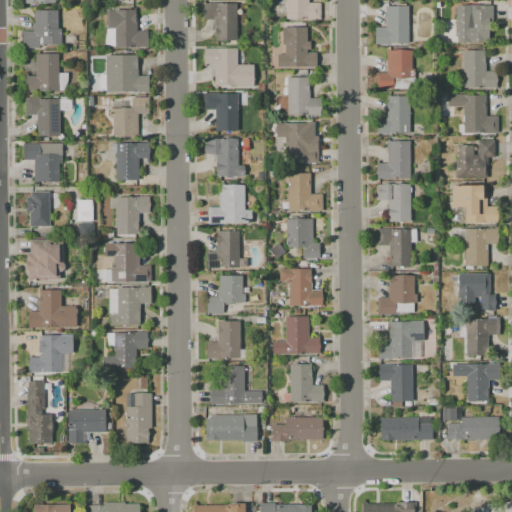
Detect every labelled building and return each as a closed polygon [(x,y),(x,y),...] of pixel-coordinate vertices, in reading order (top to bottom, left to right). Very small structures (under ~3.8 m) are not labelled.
[(308,0),(308,3),(320,2),(320,19),(304,19),(287,19),(286,0),(308,0)] [(236,41),(215,40),(215,35),(214,35),(214,19),(203,19),(203,3),(236,3),(236,41)] [(408,43),(390,43),(390,44),(375,44),(374,27),(385,27),(385,6),(408,5),(408,43)] [(488,41),(485,41),(485,43),(456,43),(456,34),(455,34),(455,19),(456,19),(456,10),(477,10),(477,5),(493,5),(493,20),(488,20),(488,26),(488,41)] [(115,46),(115,44),(105,44),(106,27),(107,9),(136,9),(135,30),(147,30),(147,46),(115,46)] [(22,48),(22,31),(33,31),(33,23),(34,23),(34,10),(57,10),(57,29),(61,29),(61,44),(39,45),(39,48),(22,48)] [(306,27),(306,48),(308,48),(308,52),(316,52),(316,66),(300,66),(300,56),(284,56),(284,27),(295,26),(306,27)] [(252,86),(235,86),(217,86),(217,81),(213,81),(213,63),(203,63),(203,48),(236,48),(236,65),(252,65),(252,86)] [(411,50),(411,69),(414,69),(414,90),(376,90),(376,73),(386,73),(386,50),(400,49),(411,50)] [(496,87),(463,87),(463,50),(484,50),(484,55),(485,55),(485,71),(496,71),(496,87)] [(35,54),(58,53),(58,73),(68,73),(68,86),(59,86),(59,91),(49,91),(43,88),(43,92),(26,92),(26,76),(36,76),(35,54)] [(106,93),(106,81),(107,81),(112,81),(112,55),(137,54),(137,75),(148,75),(149,91),(116,91),(116,93),(106,93)] [(308,77),(308,87),(309,87),(309,98),(320,98),(320,115),(287,115),(287,77),(308,77)] [(236,131),(215,131),(215,110),(203,110),(203,92),(218,92),(218,93),(237,93),(237,94),(242,94),(242,102),(237,102),(236,131)] [(485,95),(485,116),(497,116),(497,133),(483,133),(483,132),(462,132),(462,124),(463,124),(463,106),(448,106),(448,94),(465,94),(465,95),(485,95)] [(113,135),(112,115),(110,115),(110,108),(131,108),(131,97),(148,96),(149,113),(137,113),(137,135),(113,135)] [(409,133),(376,133),(376,117),(387,117),(387,96),(408,96),(409,133)] [(36,136),(36,115),(25,115),(25,98),(40,97),(40,98),(58,98),(59,135),(36,136)] [(60,110),(59,98),(71,98),(71,110),(60,110)] [(317,148),(318,163),(301,163),(301,152),(284,152),(283,123),(306,123),(306,122),(309,122),(309,126),(307,126),(308,138),(310,138),(310,148),(317,148)] [(243,176),(216,176),(216,165),(216,154),(204,154),(204,139),(238,139),(237,165),(243,165),(244,170),(243,176)] [(494,140),(494,157),(487,157),(487,165),(486,165),(486,178),(456,178),(456,155),(457,155),(457,145),(473,145),(473,154),(477,154),(477,140),(494,140)] [(409,178),(377,179),(377,163),(386,163),(386,141),(409,141),(409,178)] [(116,180),(116,152),(111,152),(111,143),(115,143),(115,142),(148,142),(148,157),(138,157),(138,180),(116,180)] [(34,181),(34,159),(23,159),(23,143),(61,143),(62,163),(59,163),(59,181),(34,181)] [(322,211),(306,211),(306,210),(288,210),(288,173),(309,173),(310,194),(322,194),(322,211)] [(410,221),(399,222),(388,221),(388,199),(377,199),(376,184),(387,183),(392,184),(399,183),(410,184),(410,221)] [(208,224),(208,207),(219,207),(218,192),(221,192),(221,185),(233,184),(244,185),(244,210),(251,210),(251,223),(225,223),(225,224),(208,224)] [(497,222),(483,222),(464,222),(464,206),(451,206),(451,185),(485,185),(485,190),(486,190),(486,206),(497,206),(497,222)] [(30,226),(30,212),(25,212),(25,197),(31,197),(31,192),(49,192),(49,226),(30,226)] [(134,233),(117,233),(116,233),(116,196),(149,196),(149,212),(138,212),(138,233),(134,233)] [(76,220),(77,199),(92,199),(92,220),(76,220)] [(319,258),(302,258),(302,247),(286,247),(286,219),(312,219),(312,243),(319,243),(319,258)] [(78,236),(78,221),(93,221),(92,236),(78,236)] [(410,266),(388,266),(388,245),(376,245),(376,228),(392,228),(392,229),(417,229),(417,242),(410,242),(410,266)] [(497,228),(497,243),(487,244),(487,266),(464,266),(464,228),(497,228)] [(207,268),(204,268),(204,251),(207,251),(216,251),(216,231),(238,231),(238,258),(246,258),(246,266),(238,266),(238,267),(207,268)] [(29,281),(29,270),(26,270),(26,261),(26,253),(30,253),(30,240),(50,240),(50,241),(61,241),(61,262),(63,264),(63,265),(64,266),(64,267),(63,269),(63,270),(62,270),(61,271),(59,271),(59,280),(47,280),(47,281),(29,281)] [(110,280),(111,262),(113,262),(113,255),(104,255),(104,242),(115,242),(115,243),(139,243),(138,264),(150,264),(150,281),(110,280)] [(322,305),(288,306),(288,283),(284,283),(284,281),(279,281),(279,269),(311,269),(311,290),(322,290),(322,305)] [(489,274),(489,294),(495,294),(495,310),(479,310),(479,297),(474,297),(474,306),(460,306),(459,298),(457,298),(457,274),(489,274)] [(241,275),(241,294),(245,294),(245,302),(231,302),(231,304),(223,304),(223,313),(206,313),(206,296),(217,296),(217,289),(218,289),(219,275),(241,275)] [(416,302),(413,302),(413,312),(395,312),(395,314),(377,314),(377,297),(388,297),(388,283),(390,283),(390,275),(402,275),(413,276),(413,294),(416,294),(416,302)] [(110,325),(109,313),(108,313),(108,289),(117,289),(117,287),(147,287),(147,286),(150,286),(150,304),(140,304),(140,311),(139,311),(139,321),(140,321),(140,324),(110,325)] [(28,327),(28,311),(39,311),(39,295),(39,290),(60,290),(60,306),(75,306),(75,307),(78,307),(78,315),(77,315),(77,327),(46,327),(28,327)] [(319,353),(271,354),(271,341),(285,341),(285,317),(308,316),(308,338),(319,338),(319,353)] [(465,318),(499,318),(499,334),(488,335),(488,355),(465,356),(465,318)] [(239,358),(223,358),(206,358),(206,342),(217,342),(217,326),(218,326),(218,322),(220,322),(220,321),(239,321),(239,358)] [(411,358),(394,358),(394,359),(378,359),(377,343),(389,342),(389,321),(411,321),(411,358)] [(108,369),(108,356),(113,356),(113,345),(106,346),(105,333),(133,333),(133,332),(147,332),(147,350),(135,350),(135,369),(108,369)] [(28,371),(28,356),(39,356),(39,335),(61,334),(61,371),(28,371)] [(452,364),(466,363),(466,364),(485,364),(485,363),(499,363),(499,380),(488,380),(488,396),(487,396),(487,401),(466,401),(465,376),(452,376),(452,364)] [(323,401),(306,402),(306,401),(289,401),(289,364),(312,364),(312,385),(323,385),(323,401)] [(412,401),(390,402),(390,380),(377,380),(377,364),(412,364),(412,401)] [(261,403),(225,403),(224,404),(209,404),(209,387),(220,387),(220,365),(243,365),(243,391),(261,391),(261,403)] [(51,443),(28,443),(28,429),(26,429),(26,394),(28,394),(27,381),(43,381),(44,408),(41,408),(41,414),(51,413),(51,421),(52,421),(52,431),(51,431),(51,443)] [(126,442),(126,393),(150,393),(150,427),(148,427),(148,442),(126,442)] [(455,408),(455,420),(442,420),(442,408),(455,408)] [(105,410),(105,433),(83,433),(83,443),(67,443),(67,410),(105,410)] [(205,418),(211,418),(211,415),(256,414),(256,442),(241,442),(241,440),(205,440),(205,418)] [(322,439),(289,440),(289,441),(270,441),(270,437),(272,437),(271,424),(285,424),(285,418),(322,417),(322,439)] [(498,417),(498,439),(446,440),(446,423),(460,423),(460,417),(498,417)] [(432,439),(389,440),(389,439),(380,439),(380,418),(417,418),(418,424),(431,424),(432,439)] [(362,511),(362,500),(364,500),(364,504),(396,504),(396,502),(415,502),(415,507),(413,507),(413,511),(362,511)] [(90,511),(90,508),(88,508),(88,506),(98,505),(103,505),(103,503),(124,502),(124,504),(139,504),(139,511),(90,511)] [(193,511),(193,502),(196,502),(196,505),(228,506),(228,503),(243,503),(243,511),(246,511),(193,511)] [(68,511),(68,503),(33,504),(33,511),(68,511)] [(311,511),(259,511),(259,503),(274,503),(274,505),(301,504),(301,505),(311,505),(311,511)]
